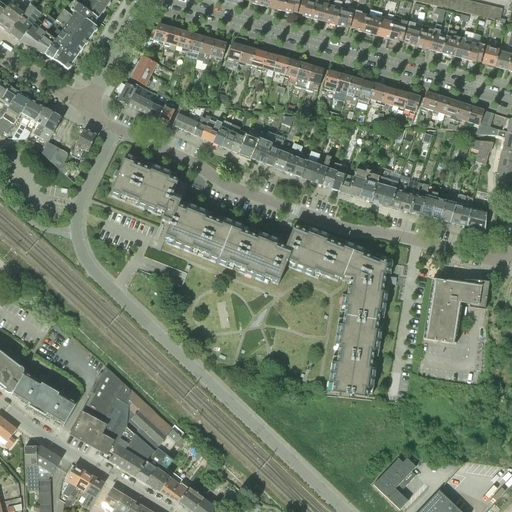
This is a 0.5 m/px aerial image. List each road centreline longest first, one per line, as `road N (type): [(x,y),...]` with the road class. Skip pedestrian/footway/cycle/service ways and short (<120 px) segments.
road 1 (residential): [(347,511),(85,260),(78,206),(115,128)]
road 2 (residential): [(510,256),(480,259),(394,234),(351,231),(221,184),(198,165),(115,128)]
road 3 (residential): [(511,101),(156,0)]
road 4 (residential): [(168,511),(0,404)]
road 5 (residential): [(84,109),(142,0)]
